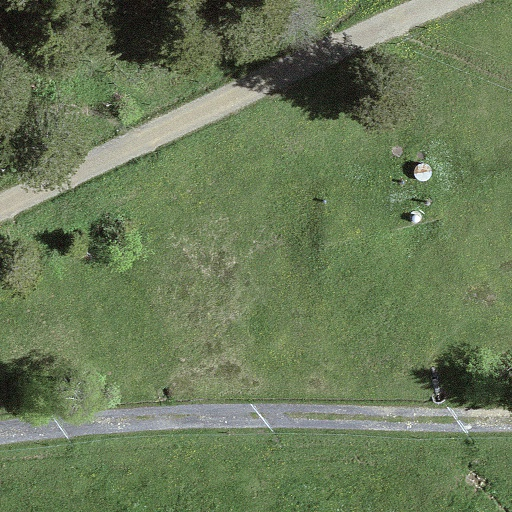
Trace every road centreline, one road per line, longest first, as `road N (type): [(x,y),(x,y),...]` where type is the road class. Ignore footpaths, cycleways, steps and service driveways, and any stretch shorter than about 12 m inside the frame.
road 1 (track): [(0,430),(180,402),(511,410)]
road 2 (track): [(0,211),(454,0)]
